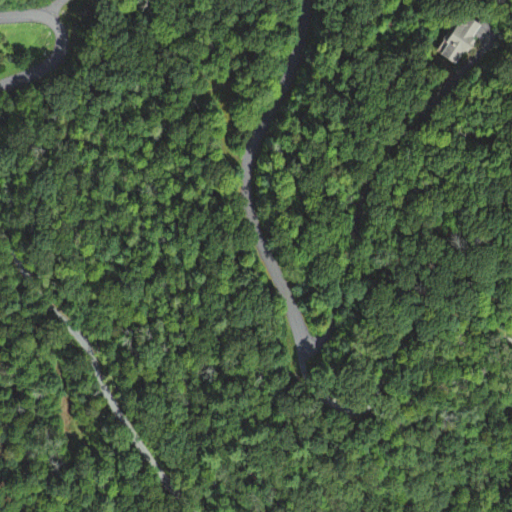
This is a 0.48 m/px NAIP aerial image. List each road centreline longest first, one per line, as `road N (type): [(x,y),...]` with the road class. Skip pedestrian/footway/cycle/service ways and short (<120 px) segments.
road 1 (residential): [(303,0),(289,71),(245,172),(254,229),(292,309),(301,362)]
road 2 (residential): [(0,85),(49,65),(60,45),(58,28),(45,16),(0,15)]
